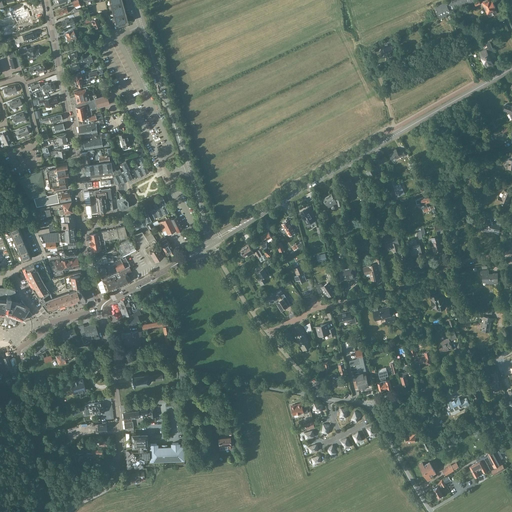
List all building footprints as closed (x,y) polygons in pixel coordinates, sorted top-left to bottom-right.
[(73,4),(59,10),(61,14),(70,11),(75,9),(74,7),(80,5),(77,0),(76,0),(72,2),(73,4)] [(445,2),(434,7),(438,16),(439,18),(451,13),(450,12),(456,9),(456,10),(474,2),(477,1),(476,0),(453,0),(452,1),(446,3),(445,2)] [(486,0),(482,2),(489,16),(496,13),(494,7),(495,7),(492,0),(491,1),(490,0),(486,0)] [(113,8),(114,12),(125,9),(123,3),(109,7),(109,8),(113,8)] [(9,12),(8,12),(9,13),(10,12),(12,20),(11,20),(15,19),(16,22),(30,17),(28,9),(25,10),(24,7),(9,12)] [(112,18),(112,19),(127,15),(125,9),(114,12),(115,17),(112,18)] [(127,15),(112,19),(113,21),(116,20),(117,25),(128,22),(127,15)] [(74,17),(61,22),(63,27),(72,24),(73,23),(72,20),(75,19),(74,17)] [(91,21),(94,29),(100,26),(99,21),(98,19),(97,19),(91,21)] [(73,30),(66,33),(66,35),(68,40),(72,38),(73,41),(77,40),(76,37),(75,34),(78,33),(76,28),(73,30)] [(24,41),(27,40),(28,40),(29,41),(34,39),(33,37),(34,37),(32,32),(22,36),(24,41)] [(480,54),(478,55),(480,59),(482,58),(484,61),(482,62),(484,66),(486,65),(486,66),(492,64),(491,61),(493,61),(491,57),(489,58),(487,53),(493,51),(490,42),(486,44),(488,49),(486,50),(480,52),(480,54)] [(69,54),(69,53),(69,55),(70,58),(71,58),(71,59),(75,57),(75,58),(79,57),(77,54),(82,52),(81,50),(86,49),(84,43),(79,45),(80,48),(72,51),(73,52),(69,54)] [(391,46),(380,50),(381,55),(393,50),(391,46)] [(40,54),(38,49),(35,50),(34,47),(26,50),(25,47),(19,49),(21,55),(26,54),(28,59),(40,54)] [(90,54),(81,57),(77,59),(78,62),(76,63),(72,65),(71,65),(72,66),(71,67),(72,69),(73,69),(73,71),(74,71),(74,70),(77,69),(77,70),(88,66),(88,65),(89,65),(89,64),(90,63),(89,62),(93,61),(90,54)] [(38,74),(45,71),(43,65),(39,66),(39,65),(29,69),(30,74),(37,71),(38,74)] [(74,76),(73,76),(74,78),(75,79),(75,81),(82,79),(94,76),(98,75),(97,71),(89,73),(89,74),(87,74),(84,75),(81,76),(80,73),(77,74),(74,75),(74,76)] [(82,79),(75,81),(76,84),(75,84),(76,86),(77,87),(84,85),(87,84),(87,83),(88,83),(88,82),(90,81),(90,80),(95,79),(94,76),(82,79)] [(30,86),(28,87),(30,94),(39,90),(38,88),(39,87),(40,87),(39,83),(39,82),(30,86)] [(49,83),(42,86),(41,86),(42,90),(43,89),(44,92),(49,90),(49,92),(51,91),(51,90),(52,89),(49,83)] [(15,86),(2,89),(4,89),(5,91),(5,93),(5,92),(6,94),(13,93),(16,92),(15,89),(14,86),(15,86)] [(83,95),(75,97),(77,104),(90,100),(97,98),(95,94),(89,95),(88,93),(88,92),(88,93),(83,94),(83,95)] [(75,105),(77,116),(89,114),(89,115),(92,114),(91,110),(100,107),(109,104),(106,95),(97,98),(90,100),(77,104),(75,105)] [(38,99),(32,100),(34,105),(39,104),(39,105),(45,103),(45,107),(49,106),(49,105),(58,103),(56,97),(44,100),(43,99),(39,100),(38,100),(38,99)] [(20,98),(7,103),(9,103),(10,105),(10,106),(11,106),(11,108),(18,106),(21,104),(20,101),(19,99),(20,99),(20,98)] [(23,113),(11,117),(11,118),(13,117),(14,120),(14,121),(15,122),(22,120),(25,119),(24,116),(23,113)] [(77,116),(79,126),(94,123),(94,122),(97,121),(97,119),(102,118),(101,114),(89,117),(89,115),(89,114),(77,116)] [(61,115),(51,117),(49,117),(49,118),(42,119),(41,118),(39,119),(40,123),(42,123),(49,121),(50,121),(51,123),(62,120),(61,115)] [(81,135),(83,134),(96,132),(97,138),(100,138),(105,137),(105,133),(97,134),(96,126),(104,124),(103,119),(97,121),(94,122),(94,123),(79,126),(81,135)] [(52,126),(53,132),(64,129),(63,123),(52,126)] [(27,127),(14,132),(16,131),(17,134),(18,135),(18,136),(25,134),(28,133),(29,133),(27,130),(26,128),(27,127)] [(2,134),(1,135),(3,141),(5,144),(5,145),(8,143),(10,142),(11,143),(6,130),(5,130),(6,132),(4,134),(3,133),(2,134)] [(83,134),(85,141),(97,138),(96,132),(83,134)] [(44,147),(45,151),(44,151),(44,153),(46,152),(58,148),(58,149),(63,149),(62,144),(68,143),(66,134),(56,136),(57,140),(49,143),(50,145),(44,147)] [(132,147),(131,145),(130,145),(128,136),(124,137),(123,134),(118,136),(119,141),(121,140),(122,147),(121,147),(122,150),(123,150),(131,148),(132,147)] [(97,138),(85,141),(86,149),(93,148),(109,145),(108,136),(105,137),(100,138),(97,138)] [(65,149),(57,151),(56,151),(57,154),(56,154),(57,159),(66,158),(65,152),(65,149)] [(400,158),(405,155),(403,151),(398,153),(396,149),(393,151),(393,153),(389,155),(392,160),(396,157),(397,159),(400,157),(400,158)] [(91,157),(89,158),(89,157),(92,156),(94,154),(93,150),(88,151),(88,152),(79,154),(81,163),(85,163),(90,162),(90,161),(91,160),(91,157)] [(511,151),(511,152),(511,155),(509,156),(508,153),(502,157),(504,160),(505,160),(507,164),(504,165),(506,169),(508,168),(511,168),(511,151)] [(91,166),(93,178),(112,175),(116,183),(121,180),(122,182),(130,177),(132,176),(133,178),(136,176),(138,175),(139,177),(142,175),(142,174),(143,173),(144,174),(149,172),(145,164),(146,164),(142,156),(137,158),(140,164),(138,166),(136,163),(134,164),(135,167),(130,169),(126,161),(120,164),(124,171),(122,172),(120,168),(116,169),(114,166),(114,163),(112,164),(91,166)] [(23,188),(29,199),(47,194),(46,192),(54,191),(54,189),(68,187),(68,184),(69,184),(67,177),(66,177),(66,176),(68,175),(68,170),(67,170),(67,168),(68,167),(66,162),(42,167),(42,169),(17,179),(23,188)] [(372,163),(364,167),(370,178),(378,173),(379,173),(378,171),(375,166),(374,166),(372,163)] [(85,179),(93,178),(91,166),(84,167),(85,179)] [(375,178),(378,187),(380,186),(380,187),(384,186),(382,177),(375,178)] [(344,183),(347,189),(349,193),(352,191),(352,190),(358,186),(355,181),(353,183),(350,179),(344,183)] [(394,186),(398,196),(404,193),(400,184),(394,186)] [(110,188),(89,191),(84,192),(86,205),(91,205),(92,213),(113,210),(110,188)] [(504,190),(502,197),(498,196),(497,201),(500,202),(507,205),(511,193),(504,190)] [(46,194),(34,198),(36,207),(71,200),(70,191),(65,191),(66,192),(63,192),(63,191),(57,192),(57,193),(47,196),(46,194)] [(331,194),(323,199),(326,204),(328,208),(336,203),(337,203),(338,203),(339,206),(342,205),(340,198),(339,198),(338,193),(335,193),(335,196),(333,197),(331,194)] [(157,206),(156,204),(153,205),(155,208),(149,211),(153,218),(158,216),(158,217),(168,212),(165,204),(166,204),(162,196),(158,199),(158,200),(158,201),(160,205),(157,206)] [(417,205),(420,204),(421,208),(422,208),(423,208),(422,209),(424,213),(426,212),(429,210),(428,206),(427,207),(426,203),(432,201),(431,198),(429,198),(428,196),(420,198),(415,199),(417,205)] [(124,197),(123,197),(117,200),(118,206),(122,210),(129,207),(128,201),(124,197)] [(73,211),(72,207),(71,202),(58,204),(40,208),(41,215),(46,214),(46,215),(53,214),(53,215),(73,211)] [(299,213),(306,225),(315,220),(308,208),(299,213)] [(132,220),(136,228),(147,222),(146,221),(151,219),(148,211),(141,215),(139,211),(137,213),(138,216),(136,217),(133,210),(128,213),(131,221),(132,220)] [(327,212),(320,215),(323,224),(330,222),(327,212)] [(61,217),(48,220),(49,228),(49,231),(65,228),(74,227),(75,227),(73,214),(61,216),(61,217)] [(483,220),(480,229),(484,230),(492,232),(493,229),(494,230),(499,231),(501,224),(491,222),(489,214),(483,216),(484,219),(484,220),(483,220)] [(159,222),(158,223),(159,224),(163,232),(164,235),(167,234),(168,234),(175,231),(176,232),(183,229),(177,217),(170,220),(169,217),(161,221),(159,222)] [(283,226),(280,228),(282,231),(285,229),(286,232),(285,232),(287,236),(289,235),(289,236),(290,235),(291,236),(295,233),(294,233),(295,232),(297,230),(297,229),(298,228),(297,226),(295,227),(293,223),(294,222),(293,220),(292,221),(290,219),(282,224),(283,226)] [(13,229),(6,232),(8,235),(9,235),(10,237),(9,238),(12,245),(13,245),(15,247),(13,248),(16,255),(18,255),(19,257),(17,258),(19,262),(26,259),(26,260),(32,258),(18,225),(13,227),(13,229)] [(22,225),(20,226),(32,256),(34,255),(22,225)] [(146,225),(140,228),(141,230),(151,245),(151,246),(154,244),(157,242),(146,225)] [(106,231),(98,232),(100,240),(103,239),(103,241),(104,241),(119,238),(120,243),(128,238),(124,226),(106,231)] [(49,232),(38,234),(40,238),(75,235),(75,230),(74,227),(65,228),(65,231),(49,234),(49,232)] [(89,241),(90,243),(90,245),(92,253),(93,254),(103,252),(106,250),(104,241),(103,241),(103,239),(100,240),(98,232),(88,234),(90,241),(89,241)] [(261,236),(263,240),(259,242),(262,247),(264,246),(267,246),(267,240),(272,237),(268,232),(261,236)] [(75,235),(40,238),(42,243),(76,239),(75,235)] [(431,244),(434,252),(442,249),(441,243),(439,235),(431,238),(432,243),(431,244)] [(391,246),(392,251),(400,249),(398,244),(399,244),(397,236),(384,239),(386,247),(391,246)] [(171,254),(174,252),(166,239),(160,243),(167,255),(170,253),(171,254)] [(420,252),(422,251),(420,244),(417,244),(416,239),(409,241),(410,244),(412,244),(414,248),(411,249),(412,254),(420,252)] [(63,247),(57,248),(57,251),(63,250),(76,248),(75,240),(67,241),(67,244),(64,245),(62,245),(63,247)] [(275,245),(276,249),(278,248),(279,252),(284,250),(281,242),(275,245)] [(150,252),(152,256),(155,261),(163,257),(154,244),(151,246),(145,250),(147,254),(150,252)] [(247,254),(249,257),(254,253),(248,244),(240,249),(244,256),(247,254)] [(63,250),(57,251),(57,255),(59,255),(59,256),(59,258),(77,255),(76,248),(63,250)] [(261,249),(258,250),(255,252),(258,258),(264,254),(261,249)] [(325,253),(317,255),(319,261),(326,259),(325,253)] [(49,261),(56,276),(63,275),(62,269),(79,266),(77,256),(58,259),(53,260),(49,261)] [(94,264),(102,263),(114,261),(114,259),(112,260),(111,256),(110,256),(106,257),(106,256),(92,258),(94,264)] [(115,266),(118,272),(129,266),(125,257),(123,259),(123,258),(122,258),(121,258),(120,258),(120,259),(117,260),(114,261),(115,266)] [(301,266),(294,268),(297,275),(294,276),(296,281),(300,279),(301,282),(307,280),(304,274),(305,274),(304,272),(303,269),(305,268),(303,262),(302,259),(299,261),(300,264),(301,266)] [(63,275),(56,276),(56,277),(51,278),(43,260),(22,269),(27,279),(28,282),(31,287),(34,292),(38,299),(41,302),(47,310),(49,312),(62,307),(67,306),(68,305),(78,302),(79,301),(84,300),(85,301),(86,301),(87,300),(87,299),(87,298),(86,298),(85,295),(84,292),(84,291),(83,288),(82,283),(80,272),(81,272),(80,271),(63,275)] [(101,277),(102,279),(108,277),(112,275),(118,272),(115,266),(114,261),(102,263),(102,265),(94,266),(94,267),(96,278),(101,277)] [(350,267),(339,269),(341,274),(343,279),(349,277),(349,279),(354,278),(353,272),(357,271),(355,261),(349,263),(350,267)] [(368,266),(364,267),(365,273),(369,273),(371,281),(380,279),(377,264),(368,266)] [(108,277),(102,279),(106,291),(110,290),(110,289),(116,288),(129,281),(125,274),(131,271),(129,266),(118,272),(112,275),(108,277)] [(260,277),(257,279),(261,285),(266,282),(264,278),(268,275),(263,268),(257,272),(260,277)] [(330,268),(327,269),(327,272),(329,280),(335,279),(333,271),(331,271),(330,268)] [(486,282),(486,283),(497,283),(497,273),(493,273),(489,273),(489,270),(480,270),(480,275),(482,275),(482,282),(486,282)] [(329,282),(323,286),(321,283),(316,285),(318,292),(324,291),(324,292),(324,291),(328,296),(335,291),(329,282)] [(0,312),(2,313),(6,313),(11,314),(18,316),(20,318),(23,319),(23,318),(24,317),(25,318),(26,318),(27,317),(28,317),(29,317),(30,316),(31,316),(32,315),(32,316),(33,316),(32,315),(28,309),(26,306),(22,300),(22,301),(23,303),(21,304),(19,303),(17,302),(16,302),(13,301),(13,296),(14,295),(15,295),(15,294),(15,293),(15,292),(15,291),(14,290),(13,290),(10,289),(7,288),(6,288),(5,288),(2,287),(0,287),(0,312)] [(286,297),(282,291),(280,288),(275,291),(277,294),(276,295),(279,300),(276,302),(281,310),(288,306),(283,298),(286,297)] [(430,297),(433,308),(436,307),(437,310),(446,308),(443,296),(439,297),(439,295),(430,297)] [(132,313),(132,314),(140,310),(140,309),(139,310),(135,298),(129,300),(129,298),(123,300),(117,302),(117,303),(123,317),(132,313)] [(373,309),(376,321),(381,320),(381,321),(385,319),(387,326),(397,323),(395,314),(390,316),(388,307),(379,309),(378,308),(373,309)] [(140,310),(132,314),(133,317),(127,319),(130,326),(140,322),(138,316),(139,316),(139,315),(141,314),(140,310)] [(341,323),(350,321),(350,324),(357,323),(355,316),(352,317),(350,311),(338,314),(341,323)] [(483,322),(481,331),(489,332),(491,321),(495,321),(495,319),(480,316),(479,319),(482,319),(481,321),(483,322)] [(141,325),(142,330),(168,325),(167,320),(141,325)] [(85,332),(81,333),(82,336),(81,337),(84,343),(91,341),(99,338),(96,328),(94,323),(84,326),(85,332)] [(329,323),(316,326),(315,327),(318,337),(329,334),(330,336),(336,334),(334,328),(330,329),(329,323)] [(296,336),(303,350),(311,345),(304,333),(305,332),(300,324),(295,327),(299,334),(296,336)] [(171,343),(168,326),(163,327),(166,344),(171,343)] [(449,332),(448,333),(451,340),(457,338),(454,330),(453,331),(449,332)] [(133,344),(134,347),(140,346),(137,331),(133,332),(132,331),(121,333),(122,339),(124,338),(125,346),(133,344)] [(449,338),(444,340),(443,337),(440,338),(443,347),(439,348),(441,354),(445,352),(445,351),(453,349),(449,338)] [(415,346),(408,347),(411,356),(418,355),(417,353),(415,346)] [(356,365),(358,374),(353,375),(356,388),(359,388),(359,389),(363,388),(363,386),(364,385),(365,386),(368,385),(366,377),(368,376),(367,372),(366,373),(363,357),(362,349),(355,351),(357,359),(350,360),(351,366),(356,365)] [(68,360),(71,358),(69,353),(68,353),(67,351),(55,356),(58,363),(64,361),(65,361),(67,361),(68,360)] [(424,355),(418,357),(420,367),(431,364),(433,364),(430,352),(424,353),(424,355)] [(0,382),(6,381),(4,374),(8,373),(7,370),(7,368),(11,367),(17,365),(14,357),(9,359),(8,356),(3,358),(0,359),(0,382)] [(344,363),(339,364),(341,374),(347,373),(346,367),(345,367),(344,363)] [(400,376),(403,385),(404,385),(404,386),(405,386),(408,386),(408,385),(408,384),(406,375),(408,374),(409,375),(412,374),(409,363),(405,365),(407,371),(399,374),(400,376)] [(386,371),(381,372),(382,373),(385,388),(387,388),(387,389),(391,388),(389,380),(386,380),(386,379),(385,376),(388,376),(387,370),(386,370),(386,371)] [(490,385),(492,390),(499,387),(498,383),(497,382),(500,381),(497,372),(490,375),(493,383),(490,385)] [(136,374),(135,375),(132,375),(131,375),(131,376),(131,377),(132,380),(132,384),(132,385),(133,384),(133,385),(134,385),(134,384),(136,384),(136,385),(137,385),(137,384),(139,384),(140,384),(142,384),(143,384),(143,383),(145,383),(145,384),(146,384),(146,383),(148,383),(149,383),(148,382),(151,380),(153,380),(162,379),(162,374),(153,375),(153,376),(151,376),(147,373),(147,374),(144,374),(144,373),(144,374),(141,374),(140,374),(141,374),(138,375),(138,374),(138,375),(136,375),(136,374)] [(71,382),(75,393),(85,390),(82,379),(75,381),(74,377),(69,379),(70,382),(71,382)] [(333,385),(334,386),(335,386),(336,385),(337,386),(338,384),(342,385),(342,379),(333,378),(332,385),(333,385)] [(460,409),(470,405),(474,403),(470,396),(460,401),(459,397),(454,400),(454,401),(448,404),(452,412),(460,408),(460,409)] [(95,413),(95,414),(104,413),(104,409),(103,402),(88,404),(85,405),(86,409),(89,410),(89,414),(95,413)] [(293,415),(304,412),(303,407),(301,402),(290,405),(293,415)] [(313,410),(322,411),(323,404),(314,403),(313,410)] [(138,410),(124,412),(123,412),(123,418),(134,416),(134,417),(139,416),(142,416),(150,415),(150,417),(155,416),(154,407),(154,406),(151,406),(149,407),(148,407),(147,408),(140,408),(139,409),(138,409),(138,410)] [(348,409),(341,408),(339,417),(346,418),(348,409)] [(351,419),(357,422),(361,414),(355,411),(351,419)] [(133,430),(133,427),(132,425),(138,424),(137,422),(143,421),(142,419),(142,416),(139,416),(134,417),(133,417),(133,418),(124,420),(124,425),(125,429),(129,428),(129,430),(130,430),(133,430)] [(414,418),(410,420),(414,428),(418,426),(414,418)] [(307,430),(315,427),(313,421),(305,423),(307,430)] [(106,431),(106,424),(106,422),(102,422),(103,424),(97,424),(92,424),(92,428),(94,428),(94,430),(95,430),(95,433),(98,433),(98,432),(106,431)] [(323,424),(321,433),(328,434),(330,425),(323,424)] [(366,428),(370,436),(376,433),(372,425),(366,428)] [(419,434),(412,427),(409,431),(409,432),(406,432),(406,442),(415,442),(415,435),(418,433),(419,434)] [(304,433),(306,439),(314,437),(312,430),(304,433)] [(352,435),(356,443),(362,440),(358,432),(352,435)] [(127,449),(126,449),(126,455),(127,465),(128,466),(143,466),(142,460),(144,460),(144,463),(146,465),(154,465),(154,462),(163,462),(163,461),(174,461),(174,462),(182,462),(182,457),(185,457),(184,446),(179,446),(178,446),(177,443),(170,443),(170,446),(164,447),(164,445),(163,445),(162,445),(162,447),(156,447),(156,444),(148,444),(148,446),(147,446),(146,434),(133,434),(132,434),(132,447),(127,447),(127,448),(127,449)] [(219,446),(220,449),(234,448),(233,436),(218,438),(219,446)] [(340,441),(344,449),(351,446),(347,438),(340,441)] [(455,446),(457,445),(453,438),(446,442),(450,448),(451,447),(452,446),(454,445),(455,446)] [(308,446),(310,453),(318,451),(316,444),(308,446)] [(330,456),(337,453),(333,445),(326,448),(330,456)] [(494,448),(478,457),(480,459),(487,455),(488,456),(494,467),(495,467),(500,464),(499,460),(503,458),(499,451),(496,452),(494,448)] [(92,456),(81,456),(81,460),(100,460),(100,455),(102,455),(102,450),(91,450),(91,455),(92,455),(92,456)] [(311,458),(313,465),(322,462),(320,455),(311,458)] [(477,462),(469,467),(475,477),(476,477),(478,475),(476,471),(481,469),(483,473),(487,471),(490,470),(484,458),(480,460),(477,462)] [(418,465),(423,473),(433,467),(430,461),(424,465),(423,462),(418,465)] [(456,462),(451,465),(442,470),(445,475),(454,470),(459,467),(456,462)] [(495,469),(491,471),(493,474),(501,470),(502,471),(503,470),(505,469),(502,465),(501,465),(495,469)] [(433,467),(423,473),(428,481),(432,479),(430,476),(436,472),(433,467)] [(131,473),(131,476),(130,476),(131,483),(140,482),(140,478),(144,478),(143,470),(138,471),(138,470),(135,470),(135,472),(131,473)] [(448,475),(442,478),(445,483),(451,480),(448,475)] [(443,495),(438,487),(433,490),(438,498),(443,495)]
